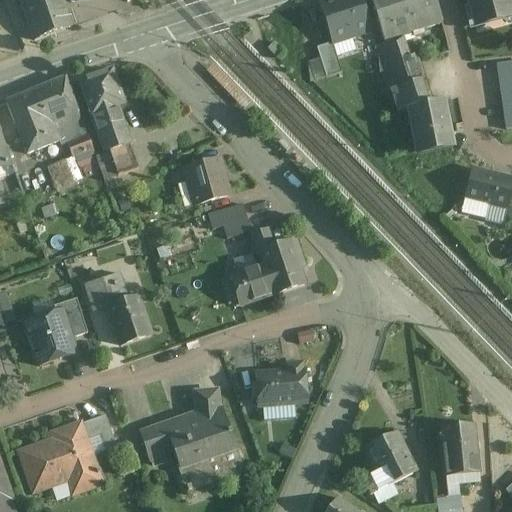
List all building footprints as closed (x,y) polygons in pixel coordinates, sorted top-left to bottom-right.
[(60,0),(18,0),(34,43),(71,29),(60,0)] [(359,0),(333,0),(318,5),(331,44),(332,47),(371,34),(359,0)] [(432,0),(369,0),(384,44),(402,38),(441,25),(432,0)] [(507,0),(467,0),(473,23),(511,14),(507,0)] [(409,59),(402,38),(384,44),(377,46),(379,74),(391,72),(397,91),(420,83),(412,58),(409,59)] [(331,44),(316,49),(326,79),(341,74),(332,47),(331,44)] [(511,64),(496,66),(500,92),(511,90),(511,64)] [(111,72),(78,84),(104,155),(108,153),(130,146),(131,146),(118,108),(123,106),(111,72)] [(245,105),(216,75),(206,85),(235,115),(245,105)] [(64,80),(6,104),(27,156),(60,143),(55,131),(80,121),(64,80)] [(420,83),(397,91),(390,93),(397,114),(407,111),(427,107),(420,83)] [(511,90),(500,92),(506,131),(511,130),(511,90)] [(456,101),(442,104),(448,130),(462,127),(456,101)] [(407,111),(415,152),(451,145),(448,130),(442,104),(427,107),(407,111)] [(0,166),(6,164),(7,167),(12,165),(5,147),(4,147),(0,136),(0,166)] [(87,137),(67,145),(72,158),(74,157),(78,166),(95,159),(87,137)] [(130,146),(108,153),(117,178),(138,170),(130,146)] [(68,161),(47,170),(55,190),(81,180),(76,168),(71,169),(68,161)] [(219,161),(183,171),(194,207),(229,197),(219,161)] [(511,187),(511,181),(471,171),(463,200),(464,200),(487,206),(487,207),(506,211),(511,187)] [(487,206),(464,200),(460,214),(484,219),(487,207),(487,206)] [(242,206),(207,216),(212,232),(222,228),(226,241),(250,233),(242,206)] [(296,241),(273,249),(268,232),(250,238),(256,256),(259,256),(262,267),(236,276),(245,303),(239,305),(240,307),(305,285),(299,269),(304,267),(296,241)] [(128,302),(119,275),(98,282),(105,303),(120,347),(150,336),(137,299),(128,302)] [(98,282),(84,286),(91,308),(105,303),(98,282)] [(76,301),(53,308),(56,315),(61,314),(70,341),(87,335),(76,301)] [(56,315),(24,326),(37,368),(74,355),(70,341),(61,314),(56,315)] [(285,367),(286,373),(254,376),(257,409),(306,405),(303,372),(302,372),(301,365),(285,367)] [(193,414),(154,428),(163,453),(170,450),(187,499),(229,485),(228,482),(245,477),(220,409),(218,391),(192,393),(193,414)] [(66,438),(19,455),(33,494),(60,484),(59,481),(71,477),(77,493),(73,494),(74,495),(101,486),(90,457),(115,448),(105,418),(64,432),(66,438)] [(472,426),(441,430),(445,477),(477,474),(472,426)] [(154,428),(138,433),(149,465),(151,464),(153,469),(167,464),(163,453),(154,428)] [(399,434),(363,451),(375,475),(362,481),(370,496),(418,473),(399,434)] [(0,473),(0,511),(11,511),(7,500),(9,499),(0,473)] [(354,511),(337,500),(329,511),(354,511)]
